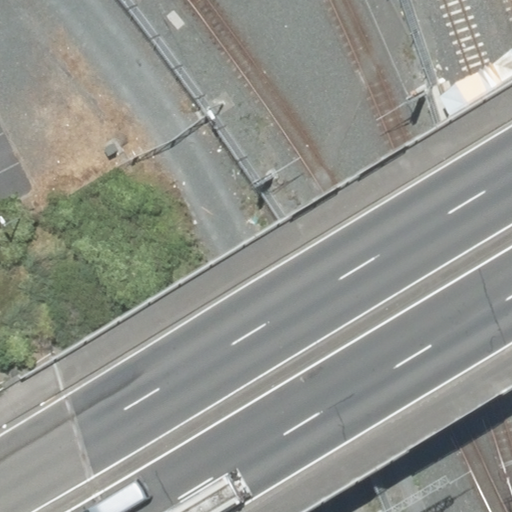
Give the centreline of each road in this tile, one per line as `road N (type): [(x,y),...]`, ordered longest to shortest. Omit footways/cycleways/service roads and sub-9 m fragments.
road 1 (primary): [(0,483),(511,179)]
road 2 (primary): [(511,297),(154,511)]
road 3 (unknown): [(0,181),(159,79)]
